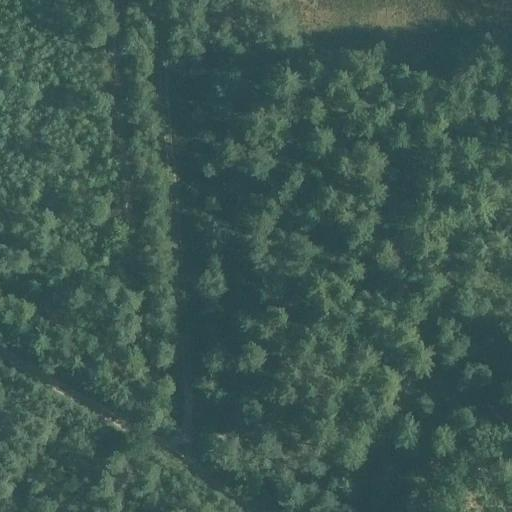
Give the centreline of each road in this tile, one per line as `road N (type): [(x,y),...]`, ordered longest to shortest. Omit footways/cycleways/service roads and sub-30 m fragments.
road 1 (track): [(189,399),(145,355),(118,0)]
road 2 (track): [(164,0),(189,399)]
road 3 (track): [(182,457),(0,349)]
road 4 (track): [(345,511),(189,399)]
